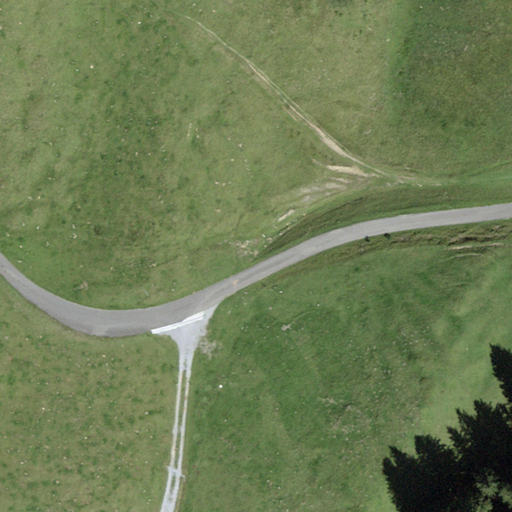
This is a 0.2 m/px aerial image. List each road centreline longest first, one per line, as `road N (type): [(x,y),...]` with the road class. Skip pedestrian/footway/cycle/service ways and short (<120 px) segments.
road 1 (track): [(0,263),(60,309),(144,320),(191,308),(346,234),(511,209)]
road 2 (track): [(166,511),(191,308)]
